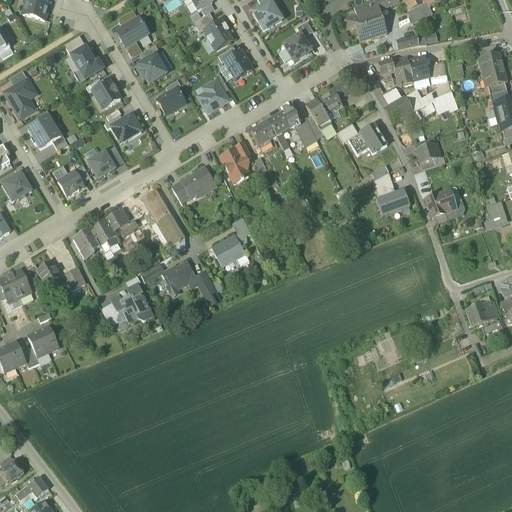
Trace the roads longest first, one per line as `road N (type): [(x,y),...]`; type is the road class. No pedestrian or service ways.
road 1 (residential): [(352,66),(411,179),(451,293)]
road 2 (residential): [(171,156),(90,24),(66,0)]
road 3 (unclassified): [(352,66),(511,35)]
road 4 (residential): [(62,224),(171,156)]
road 5 (residential): [(171,156),(283,97)]
road 6 (residential): [(62,224),(0,114)]
road 7 (residential): [(0,412),(77,511)]
